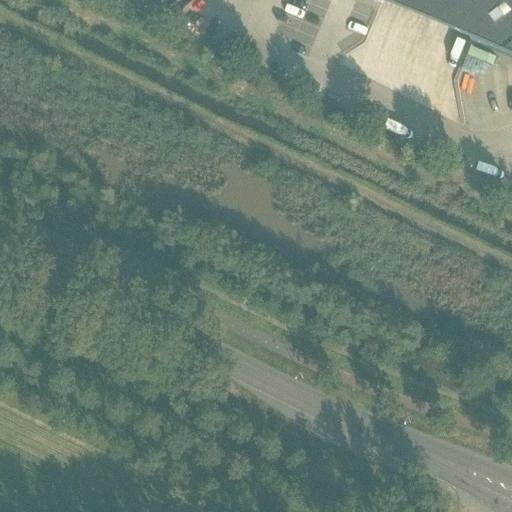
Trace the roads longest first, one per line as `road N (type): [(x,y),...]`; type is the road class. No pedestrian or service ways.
road 1 (unclassified): [(500,490),(0,253)]
road 2 (unknown): [(511,164),(407,121),(251,25),(229,0)]
